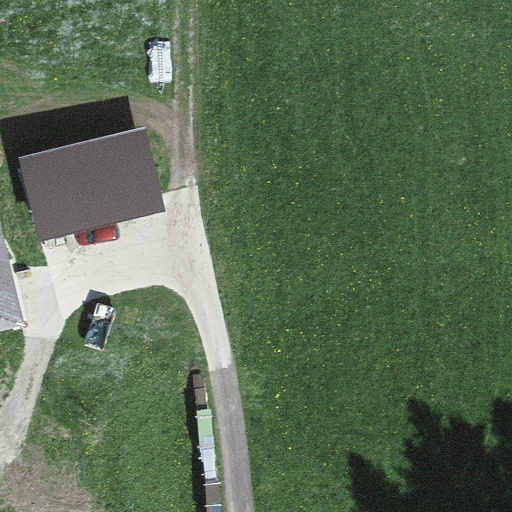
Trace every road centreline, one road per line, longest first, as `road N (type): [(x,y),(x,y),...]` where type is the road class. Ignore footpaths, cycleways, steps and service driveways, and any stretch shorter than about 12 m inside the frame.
road 1 (track): [(234,511),(216,347),(177,237),(49,282)]
road 2 (track): [(177,237),(182,0)]
